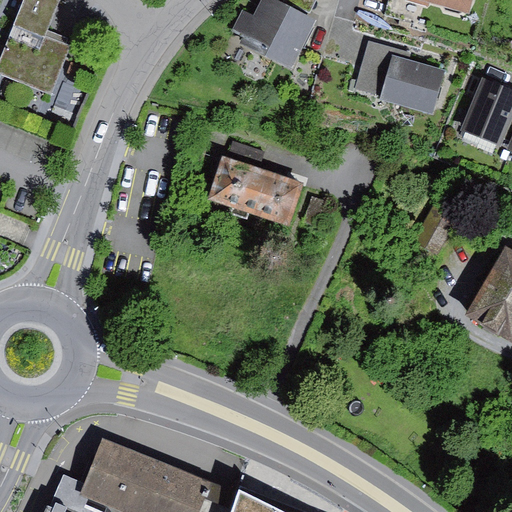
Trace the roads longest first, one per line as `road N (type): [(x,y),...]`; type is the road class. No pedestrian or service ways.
road 1 (primary): [(400,511),(314,454),(199,402),(85,374)]
road 2 (residential): [(46,300),(152,20)]
